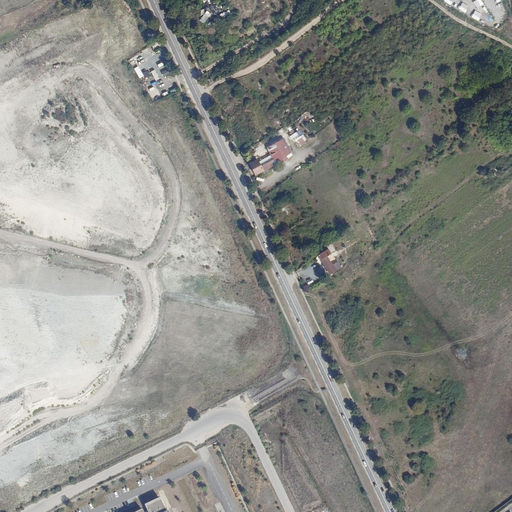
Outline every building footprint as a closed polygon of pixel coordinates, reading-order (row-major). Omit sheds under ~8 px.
[(208,10),(200,20),(204,24),(212,14),(208,10)] [(230,10),(215,17),(217,21),(232,13),(230,10)] [(495,19),(497,25),(504,22),(501,16),(495,19)] [(151,71),(156,80),(162,77),(158,68),(151,71)] [(141,79),(150,75),(148,70),(139,74),(141,79)] [(157,84),(152,87),(158,100),(163,97),(157,84)] [(292,138),(298,146),(307,141),(299,129),(289,135),(291,139),(292,138)] [(272,144),(281,159),(291,152),(283,138),(272,144)] [(263,171),(281,159),(272,144),(266,148),(273,160),(261,168),(257,160),(249,164),(255,175),(263,171)] [(330,255),(327,250),(317,256),(329,276),(342,268),(338,262),(331,266),(326,257),(330,255)] [(168,511),(166,511),(161,500),(146,507),(148,511),(147,511),(146,511),(142,511),(142,510),(136,511),(168,511)]
